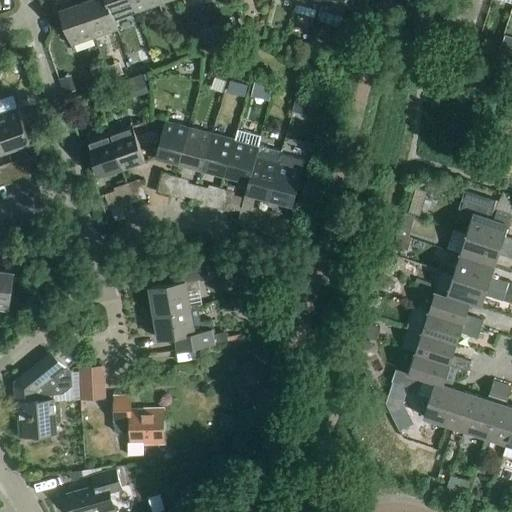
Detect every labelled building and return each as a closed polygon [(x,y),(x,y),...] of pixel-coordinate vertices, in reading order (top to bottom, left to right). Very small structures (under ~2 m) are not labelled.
[(106,0),(88,0),(82,2),(94,37),(118,29),(114,19),(114,20),(106,0)] [(106,0),(114,20),(114,19),(137,12),(132,0),(106,0)] [(158,0),(132,0),(137,12),(160,4),(158,0)] [(296,0),(296,2),(319,9),(321,0),(296,0)] [(321,0),(319,9),(343,15),(347,0),(321,0)] [(94,37),(82,2),(59,10),(71,45),(94,37)] [(148,93),(142,75),(121,83),(128,101),(148,93)] [(76,91),(71,76),(59,80),(65,95),(76,91)] [(315,118),(319,104),(296,98),(292,112),(315,118)] [(18,108),(0,114),(0,129),(8,151),(30,143),(18,108)] [(45,122),(42,111),(29,115),(33,126),(45,122)] [(155,157),(179,163),(189,127),(165,121),(162,134),(149,130),(149,143),(155,157)] [(140,146),(149,143),(149,130),(148,131),(145,122),(133,126),(110,133),(122,168),(145,160),(140,146)] [(179,163),(202,169),(212,134),(189,127),(179,163)] [(256,158),(258,147),(259,146),(261,136),(238,130),(235,140),(226,175),(248,181),(249,181),(255,157),(256,158)] [(98,176),(122,168),(110,133),(86,142),(98,176)] [(202,169),(226,175),(235,140),(212,134),(202,169)] [(244,198),(240,211),(238,221),(248,223),(255,196),(270,199),(282,155),(279,154),(280,153),(258,147),(256,158),(255,157),(249,181),(248,181),(244,198)] [(305,161),(282,155),(270,199),(293,205),(305,161)] [(25,161),(30,174),(40,170),(35,157),(25,161)] [(119,193),(143,189),(141,178),(117,183),(119,193)] [(185,196),(195,199),(198,185),(189,183),(185,196)] [(198,185),(195,199),(204,201),(208,188),(198,185)] [(420,213),(424,189),(414,187),(410,211),(420,213)] [(466,233),(511,248),(511,238),(504,236),(508,224),(507,223),(511,208),(511,205),(499,202),(494,219),(490,218),(496,200),(464,190),(458,209),(473,213),(466,233)] [(105,194),(109,207),(114,222),(124,218),(115,191),(105,194)] [(230,208),(240,211),(244,198),(234,195),(230,208)] [(405,213),(402,223),(413,227),(416,217),(405,213)] [(275,231),(292,235),(295,222),(289,221),(289,220),(279,217),(275,231)] [(511,248),(466,233),(460,254),(495,265),(498,254),(511,258),(511,248)] [(407,250),(409,241),(398,238),(395,247),(407,250)] [(460,254),(453,274),(505,292),(508,284),(508,283),(491,277),(495,265),(460,254)] [(150,287),(154,313),(190,307),(187,291),(199,289),(198,280),(203,279),(200,265),(172,269),(174,283),(150,287)] [(393,278),(396,271),(387,268),(384,275),(393,278)] [(0,308),(9,309),(14,273),(0,270),(0,308)] [(470,303),(481,307),(485,295),(502,301),(505,292),(453,274),(446,295),(470,303)] [(428,312),(481,329),(484,320),(466,314),(470,303),(446,295),(435,291),(428,312)] [(511,294),(505,292),(502,301),(510,304),(511,298),(511,294)] [(274,322),(269,294),(251,298),(256,325),(274,322)] [(190,307),(154,313),(159,339),(183,334),(185,348),(214,343),(210,321),(201,323),(198,306),(190,307)] [(421,332),(456,344),(460,333),(478,338),(481,329),(428,312),(421,332)] [(450,365),(457,367),(467,371),(470,361),(453,355),(456,344),(421,332),(415,353),(450,364),(450,365)] [(16,391),(17,401),(14,402),(15,419),(18,418),(20,436),(57,433),(54,395),(62,394),(69,388),(67,369),(51,351),(13,382),(19,389),(16,391)] [(415,353),(408,374),(423,379),(434,383),(434,382),(443,385),(443,384),(450,387),(457,367),(450,365),(450,364),(415,353)] [(78,367),(79,401),(101,400),(100,366),(78,367)] [(392,382),(404,386),(408,374),(396,370),(392,382)] [(419,391),(423,379),(408,374),(404,386),(419,391)] [(465,431),(485,437),(502,384),(493,381),(487,399),(476,395),(465,430),(465,431)] [(423,417),(445,424),(456,389),(450,387),(443,384),(443,385),(434,382),(434,383),(423,417)] [(485,437),(506,444),(511,424),(511,406),(506,405),(511,387),(502,384),(485,437)] [(463,437),(465,431),(465,430),(476,395),(461,390),(456,389),(445,424),(449,425),(453,427),(451,433),(463,437)] [(130,409),(130,395),(114,396),(115,432),(130,432),(130,443),(128,443),(128,455),(143,454),(143,444),(164,444),(164,435),(166,435),(165,417),(163,417),(163,408),(130,409)] [(385,404),(399,431),(410,425),(402,410),(399,405),(385,404)] [(92,475),(95,487),(67,494),(72,511),(99,511),(114,508),(110,491),(122,488),(116,468),(92,475)] [(70,473),(72,481),(83,478),(82,471),(70,473)] [(466,494),(470,481),(451,476),(447,489),(466,494)] [(502,506),(507,491),(495,487),(490,502),(502,506)]
